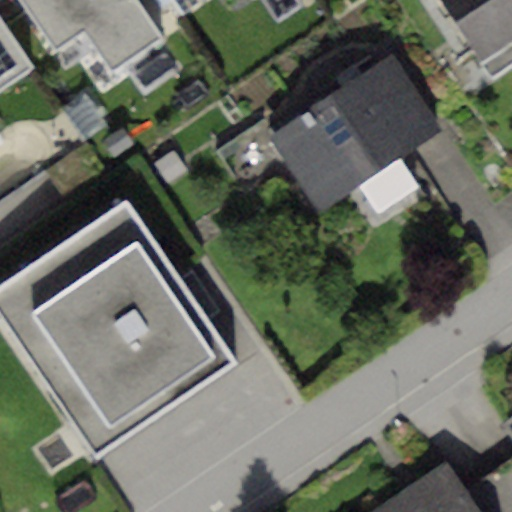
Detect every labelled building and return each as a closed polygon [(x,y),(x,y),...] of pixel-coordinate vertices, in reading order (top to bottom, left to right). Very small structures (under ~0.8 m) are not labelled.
[(132,0),(18,0),(57,56),(87,36),(114,76),(162,43),(132,0)] [(511,0),(439,0),(480,60),(511,38),(511,0)] [(0,27),(0,92),(30,72),(0,27)] [(386,61),(264,142),(313,215),(349,191),(372,227),(418,196),(395,162),(436,135),(386,61)] [(84,95),(61,110),(84,143),(107,128),(84,95)] [(173,152),(155,164),(171,186),(188,174),(173,152)] [(127,200),(0,286),(0,317),(99,455),(238,365),(127,200)] [(511,511),(511,459),(462,493),(474,511),(511,511)] [(442,463),(371,511),(474,511),(462,493),(442,463)]
